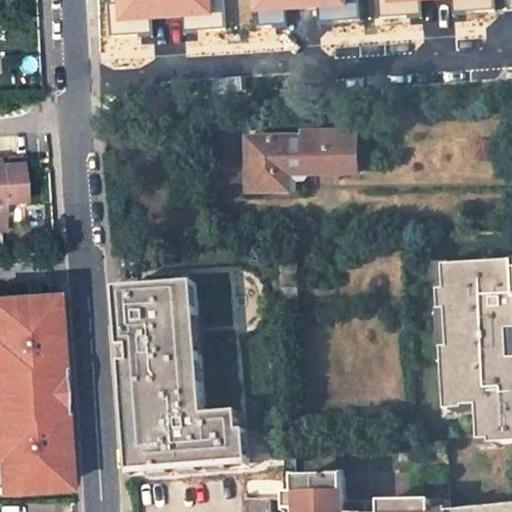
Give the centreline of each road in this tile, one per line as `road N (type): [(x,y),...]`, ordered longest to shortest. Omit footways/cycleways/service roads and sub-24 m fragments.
road 1 (unclassified): [(70,121),(96,511)]
road 2 (unclassified): [(63,0),(70,121)]
